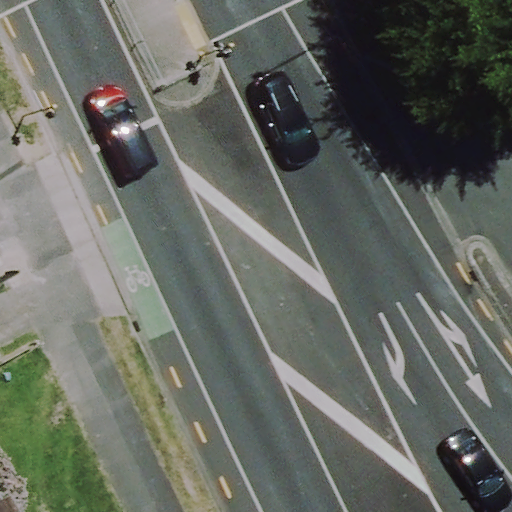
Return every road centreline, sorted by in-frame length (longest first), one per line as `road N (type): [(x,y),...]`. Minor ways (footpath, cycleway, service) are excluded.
road 1 (trunk): [(264,312),(125,0)]
road 2 (trunk): [(264,312),(493,511)]
road 3 (trunk): [(333,511),(264,312)]
